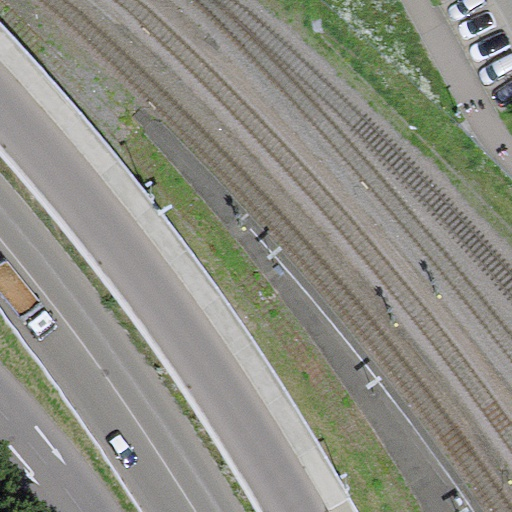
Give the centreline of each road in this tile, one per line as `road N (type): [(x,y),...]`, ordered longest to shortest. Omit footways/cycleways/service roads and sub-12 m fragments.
road 1 (primary): [(304,511),(164,288),(0,87)]
road 2 (primary): [(214,511),(0,214)]
road 3 (primary): [(0,416),(76,511)]
